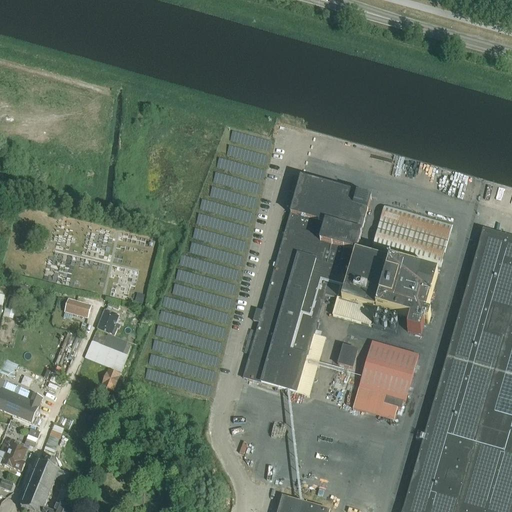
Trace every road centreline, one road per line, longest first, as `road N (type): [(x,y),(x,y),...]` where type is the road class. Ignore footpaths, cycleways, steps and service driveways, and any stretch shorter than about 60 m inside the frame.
road 1 (unknown): [(240,498),(241,477),(216,433),(218,409),(280,160),(292,150),(448,205),(466,229),(381,511)]
road 2 (unclassified): [(14,511),(100,299)]
road 3 (secondary): [(327,0),(511,53)]
